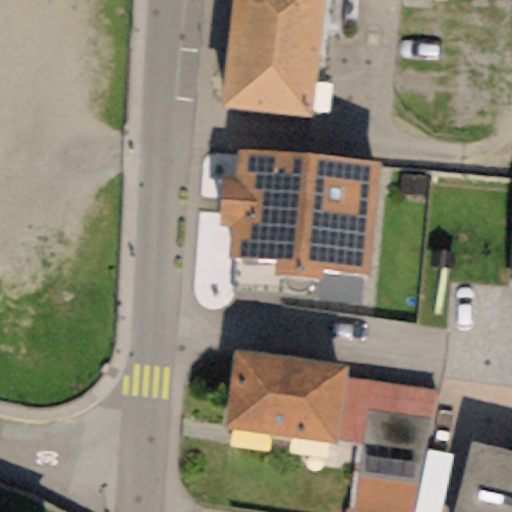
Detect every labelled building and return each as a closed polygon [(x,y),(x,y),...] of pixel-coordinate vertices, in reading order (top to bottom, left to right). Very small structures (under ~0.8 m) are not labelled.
[(232,0),(219,107),(313,117),(326,0),(232,0)] [(377,164),(236,149),(233,181),(221,180),(217,226),(229,227),(226,259),(274,264),(273,275),(322,280),(323,269),(366,273),(377,164)] [(346,367),(233,351),(222,429),(334,443),(345,378),(346,367)] [(411,511),(432,393),(345,378),(334,443),(356,446),(344,511),(411,511)] [(511,511),(511,454),(468,443),(451,511),(511,511)] [(437,466),(427,511),(448,511),(457,470),(437,466)]
